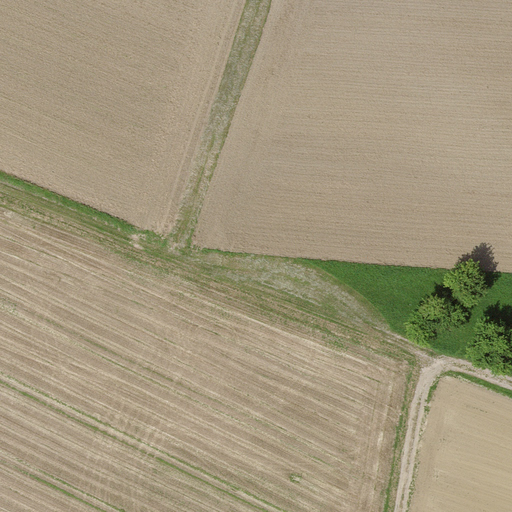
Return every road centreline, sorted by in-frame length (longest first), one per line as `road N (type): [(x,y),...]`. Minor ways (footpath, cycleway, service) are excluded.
road 1 (track): [(0,185),(470,369)]
road 2 (track): [(511,385),(470,369),(437,371),(422,391),(400,511)]
